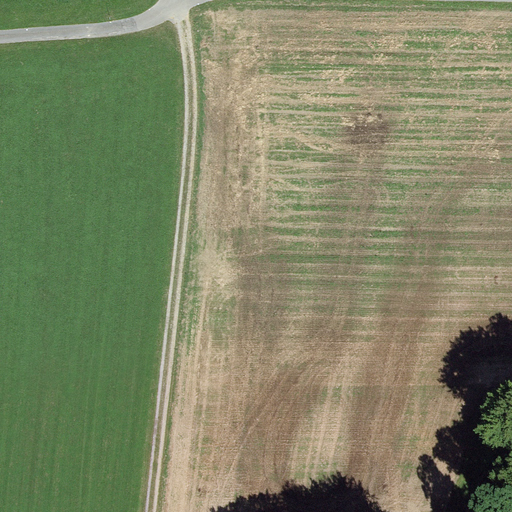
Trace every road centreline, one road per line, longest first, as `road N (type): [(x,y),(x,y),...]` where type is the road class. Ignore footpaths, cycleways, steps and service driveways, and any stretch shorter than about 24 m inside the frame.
road 1 (track): [(178,6),(186,116),(147,511)]
road 2 (residential): [(147,19),(0,37)]
